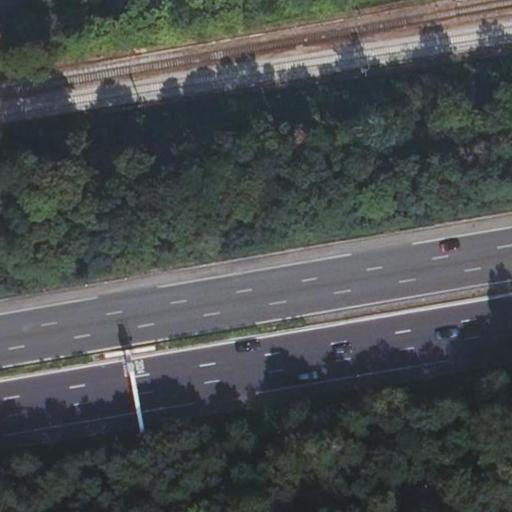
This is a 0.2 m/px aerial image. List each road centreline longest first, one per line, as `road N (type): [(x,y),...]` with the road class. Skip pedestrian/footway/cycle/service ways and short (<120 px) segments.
road 1 (motorway): [(0,406),(511,319)]
road 2 (motorway): [(511,251),(0,338)]
